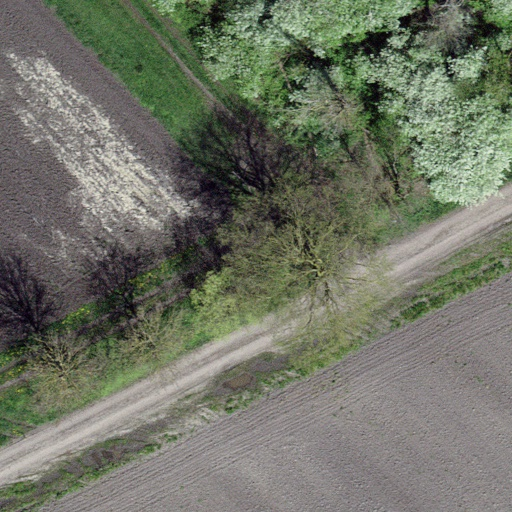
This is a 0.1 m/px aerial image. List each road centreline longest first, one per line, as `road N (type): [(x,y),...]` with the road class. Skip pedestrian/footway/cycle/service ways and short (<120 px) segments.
road 1 (track): [(0,489),(511,217)]
road 2 (track): [(277,129),(0,280)]
